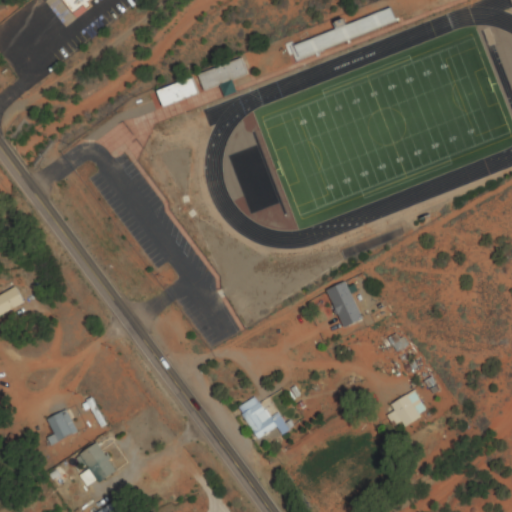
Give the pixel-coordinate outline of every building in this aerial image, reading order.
[(65,0),(98,0),(78,16),(65,0)] [(397,24),(392,11),(294,45),(298,58),(397,24)] [(199,75),(205,92),(223,87),(226,97),(237,93),(232,80),(248,76),(243,61),(199,75)] [(0,297),(0,317),(25,308),(18,290),(0,297)] [(397,353),(406,348),(398,334),(389,339),(397,353)] [(428,411),(412,392),(392,410),(408,428),(428,411)] [(240,408),(260,440),(278,429),(283,437),(292,431),(281,413),(271,419),(258,398),(240,408)] [(59,441),(78,432),(68,411),(49,420),(59,441)] [(99,486),(118,473),(99,445),(80,458),(99,486)] [(150,463),(153,474),(171,469),(168,458),(150,463)] [(103,511),(123,511),(117,503),(103,511)]
